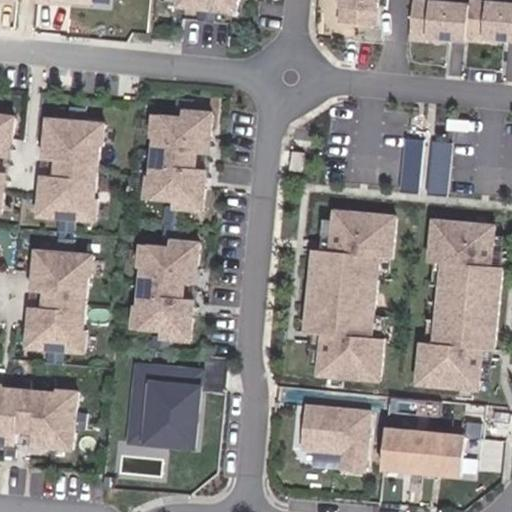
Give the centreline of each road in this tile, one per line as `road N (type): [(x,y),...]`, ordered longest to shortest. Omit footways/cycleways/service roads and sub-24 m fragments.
road 1 (residential): [(248,511),(259,394),(249,355),(278,100)]
road 2 (residential): [(265,75),(0,44)]
road 3 (residential): [(511,96),(314,80)]
